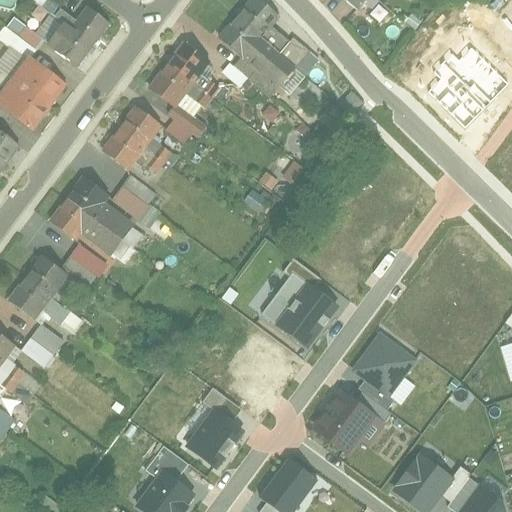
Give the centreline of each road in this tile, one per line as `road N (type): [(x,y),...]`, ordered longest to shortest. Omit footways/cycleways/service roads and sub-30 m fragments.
road 1 (residential): [(465,178),(274,430)]
road 2 (residential): [(290,0),(465,178)]
road 3 (residential): [(148,28),(0,223)]
road 4 (residential): [(274,430),(383,511)]
